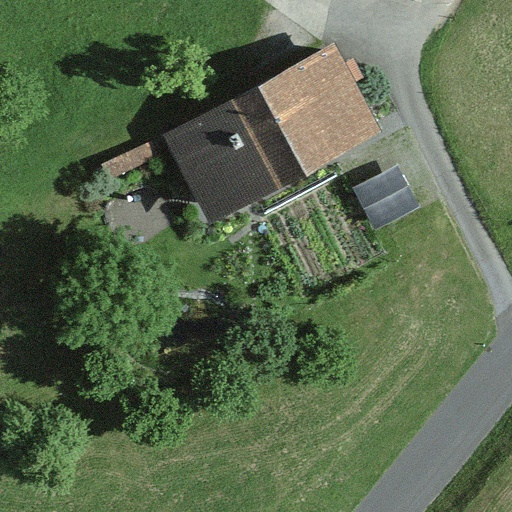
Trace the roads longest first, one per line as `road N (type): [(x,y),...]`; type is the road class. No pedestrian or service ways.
road 1 (track): [(448,0),(395,71),(511,318)]
road 2 (tertiary): [(511,378),(400,511)]
